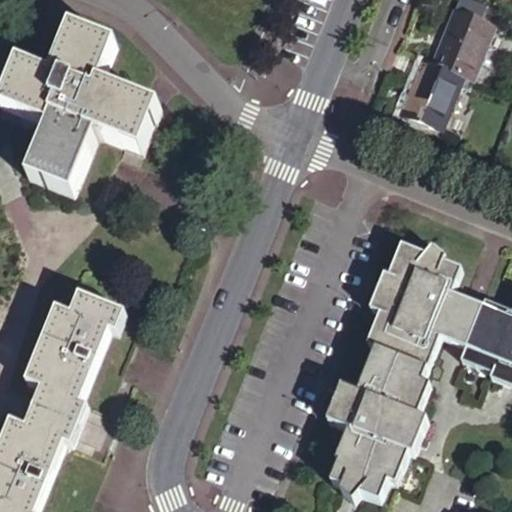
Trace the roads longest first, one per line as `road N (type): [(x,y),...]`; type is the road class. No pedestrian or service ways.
road 1 (residential): [(180,511),(165,483),(173,438),(296,134)]
road 2 (residential): [(296,134),(511,225)]
road 3 (residential): [(118,0),(234,109),(296,134)]
